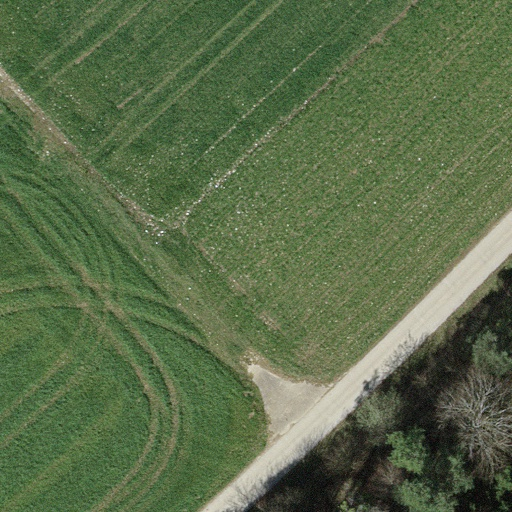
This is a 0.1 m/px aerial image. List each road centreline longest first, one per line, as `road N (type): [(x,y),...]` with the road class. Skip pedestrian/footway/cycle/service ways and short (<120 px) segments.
road 1 (track): [(305,429),(0,92)]
road 2 (track): [(511,230),(218,511)]
